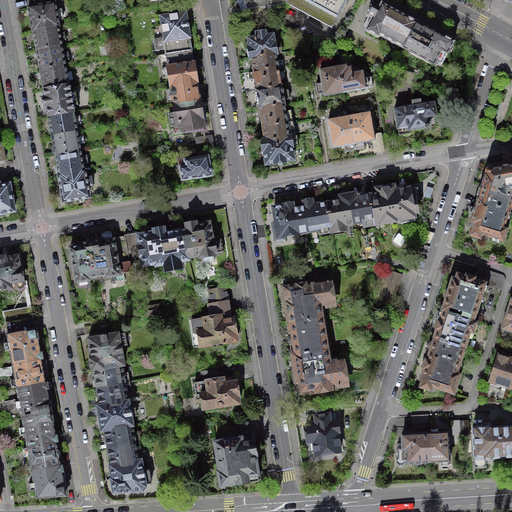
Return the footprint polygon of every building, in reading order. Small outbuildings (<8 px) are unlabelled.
[(28,8),(29,13),(32,32),(59,27),(58,21),(62,20),(62,18),(61,10),(60,9),(56,10),(55,3),(45,5),(43,0),(28,0),(30,7),(28,8)] [(286,0),(286,3),(332,28),(347,0),(286,0)] [(417,23),(418,23),(406,16),(405,17),(382,4),(378,11),(375,10),(371,8),(367,16),(372,19),(366,31),(378,38),(379,36),(389,41),(386,47),(395,52),(398,46),(403,49),(417,23)] [(165,54),(192,50),(187,18),(186,13),(161,17),(162,25),(157,26),(157,29),(153,29),(155,40),(154,40),(156,51),(164,49),(165,54)] [(420,25),(417,23),(403,49),(434,66),(436,62),(442,65),(448,54),(454,43),(443,36),(443,37),(420,25)] [(250,58),(277,54),(275,43),(274,44),(271,24),(256,26),(257,35),(257,38),(249,39),(250,47),(249,48),(250,58)] [(37,51),(61,47),(58,27),(59,27),(32,32),(33,32),(34,36),(37,51)] [(61,47),(37,51),(37,55),(40,71),(65,66),(61,47)] [(195,69),(192,50),(165,54),(159,55),(163,79),(169,78),(171,86),(197,82),(195,69)] [(254,71),(278,68),(283,67),(282,60),(277,61),(276,55),(277,55),(277,54),(250,58),(250,59),(252,59),(253,68),(254,71)] [(339,67),(343,92),(360,89),(373,87),(371,77),(364,78),(364,74),(360,72),(352,73),(351,67),(347,68),(346,65),(339,67)] [(43,91),(69,86),(69,85),(68,85),(65,66),(40,71),(41,75),(43,90),(43,91)] [(343,92),(339,67),(320,70),(322,83),(316,84),(317,94),(324,93),(324,96),(334,94),(343,92)] [(256,89),(256,90),(281,86),(279,78),(285,77),(284,71),(278,72),(278,68),(254,71),(254,72),(249,73),(250,80),(255,79),(256,86),(257,89),(256,89)] [(401,69),(396,78),(398,79),(407,84),(413,86),(415,82),(418,78),(401,69)] [(396,97),(412,99),(413,93),(413,86),(407,84),(398,79),(396,97)] [(197,83),(197,82),(171,86),(171,87),(172,87),(172,90),(166,91),(168,102),(174,101),(174,104),(173,104),(174,105),(200,100),(199,100),(197,86),(196,83),(197,83)] [(48,116),(73,112),(69,86),(43,91),(45,98),(43,98),(44,104),(45,109),(47,109),(48,116)] [(259,109),(284,104),(284,101),(290,100),(288,90),(282,91),(282,86),(281,86),(256,90),(258,105),(259,109)] [(200,104),(200,100),(174,105),(175,113),(169,114),(171,127),(181,125),(182,130),(186,133),(204,130),(200,104)] [(413,106),(394,109),(399,136),(410,134),(410,131),(425,128),(427,129),(430,125),(428,124),(427,117),(435,116),(436,115),(435,110),(434,104),(433,104),(423,106),(422,100),(412,101),(413,106)] [(263,127),(292,122),(290,111),(285,112),(284,106),(285,106),(284,104),(259,109),(260,109),(261,113),(263,127)] [(52,136),(77,132),(73,112),(74,112),(73,112),(48,116),(48,117),(51,132),(52,136)] [(349,116),(355,150),(365,148),(363,142),(372,141),(374,151),(384,150),(381,134),(381,133),(380,133),(374,134),(370,113),(365,113),(349,116)] [(345,152),(355,150),(349,116),(333,119),(328,120),(333,148),(344,146),(345,152)] [(290,136),(296,135),(295,124),(292,123),(292,122),(263,127),(263,130),(265,140),(290,136)] [(80,151),(77,132),(52,136),(55,152),(55,156),(80,151)] [(210,135),(195,138),(196,146),(211,144),(211,139),(210,135)] [(296,136),(296,135),(290,136),(265,140),(262,140),(264,151),(259,152),(260,162),(266,161),(266,164),(274,163),(275,164),(280,163),(286,162),(285,161),(293,160),(291,146),(297,145),(296,136)] [(212,149),(211,144),(196,146),(198,155),(213,153),(212,149)] [(0,161),(5,160),(3,146),(0,146),(0,214),(4,213),(14,211),(13,202),(11,193),(9,184),(0,185),(0,161)] [(58,176),(85,171),(85,170),(84,170),(82,164),(88,163),(86,156),(81,157),(80,151),(55,156),(58,171),(59,175),(58,175),(58,176)] [(180,169),(182,180),(197,178),(211,176),(210,166),(209,161),(208,156),(186,160),(185,156),(177,158),(179,169),(180,169)] [(511,164),(505,166),(492,168),(492,169),(489,169),(488,169),(488,170),(487,170),(487,171),(486,174),(481,187),(499,192),(499,194),(511,198),(511,200),(511,164)] [(86,178),(85,171),(58,176),(61,195),(62,199),(63,199),(64,203),(88,198),(88,194),(89,194),(88,186),(92,185),(91,177),(86,178)] [(371,195),(376,224),(400,220),(401,224),(415,221),(414,213),(417,212),(415,200),(419,199),(417,188),(410,189),(409,188),(400,190),(399,188),(399,185),(377,189),(378,194),(371,196),(371,195)] [(504,227),(511,203),(511,200),(511,198),(499,194),(499,192),(481,187),(481,188),(478,198),(473,212),(469,225),(469,227),(472,228),(469,236),(480,239),(482,235),(504,242),(508,228),(504,227)] [(355,194),(348,195),(353,223),(363,221),(364,226),(376,224),(371,195),(356,198),(355,196),(355,194)] [(344,225),(353,223),(348,195),(341,196),(341,198),(341,200),(327,203),(332,232),(345,230),(344,225)] [(319,234),(332,232),(327,203),(312,206),(312,203),(312,201),(304,202),(310,231),(319,229),(319,234)] [(308,231),(310,231),(304,202),(305,207),(293,209),(292,207),(292,205),(273,208),(276,224),(273,224),(276,241),(284,239),(283,236),(299,233),(300,235),(307,234),(308,231)] [(182,230),(188,260),(188,259),(188,257),(199,255),(199,257),(202,257),(203,264),(215,262),(213,255),(216,254),(216,253),(223,252),(221,239),(213,240),(213,239),(212,239),(209,223),(196,225),(196,223),(191,224),(186,224),(187,229),(182,230)] [(180,261),(188,260),(182,230),(164,233),(163,229),(159,229),(154,230),(154,233),(143,235),(143,232),(125,235),(125,236),(131,272),(145,269),(144,265),(156,263),(156,265),(164,264),(166,271),(181,268),(180,261)] [(97,241),(91,242),(97,276),(106,275),(106,277),(119,275),(119,274),(131,272),(125,236),(113,238),(113,240),(103,242),(103,240),(97,241)] [(89,278),(97,276),(91,242),(85,243),(80,244),(80,246),(70,248),(76,282),(89,280),(89,278)] [(0,289),(10,288),(11,290),(23,287),(23,285),(24,285),(28,307),(2,311),(4,323),(34,317),(32,306),(27,281),(23,281),(23,282),(22,282),(22,281),(23,281),(20,269),(19,269),(17,257),(6,259),(5,256),(1,257),(0,257),(0,289)] [(441,310),(474,321),(486,283),(488,284),(490,286),(502,290),(505,281),(505,280),(505,279),(505,278),(505,277),(502,275),(479,267),(475,278),(471,276),(466,275),(466,276),(457,273),(455,278),(452,277),(441,310)] [(381,286),(379,294),(393,299),(401,275),(386,270),(383,280),(379,278),(378,281),(377,285),(381,286)] [(289,324),(323,318),(322,307),(333,305),(328,280),(307,283),(306,282),(301,283),(296,284),(296,285),(283,287),(285,302),(287,316),(288,315),(289,324)] [(217,289),(209,290),(212,304),(228,301),(225,287),(217,289)] [(198,332),(200,347),(237,341),(233,318),(231,318),(232,319),(231,319),(230,315),(228,301),(212,304),(208,305),(210,317),(192,320),(194,333),(198,332)] [(511,302),(503,330),(511,333),(511,302)] [(151,306),(144,308),(146,316),(160,313),(159,305),(151,306)] [(432,340),(464,351),(470,332),(473,333),(477,322),(474,321),(441,310),(441,311),(442,311),(439,320),(438,320),(437,325),(435,329),(436,329),(432,340)] [(13,364),(41,359),(41,356),(34,317),(4,323),(0,323),(0,339),(4,339),(5,344),(4,344),(5,352),(10,351),(13,364)] [(294,355),(328,350),(329,348),(329,346),(329,345),(329,344),(329,342),(328,341),(328,340),(327,339),(323,318),(289,324),(291,339),(294,355)] [(100,324),(85,327),(86,331),(86,334),(101,332),(100,324)] [(94,370),(124,364),(120,346),(127,345),(125,334),(118,335),(118,333),(103,336),(88,339),(92,358),(90,359),(92,370),(94,370)] [(457,373),(464,351),(432,340),(426,359),(424,364),(423,368),(424,368),(420,380),(422,380),(420,387),(431,391),(432,387),(454,394),(461,374),(457,373)] [(330,360),(328,350),(294,355),(296,368),(298,381),(300,392),(345,385),(344,373),(351,372),(352,368),(351,364),(350,360),(349,357),(330,360)] [(510,388),(511,382),(511,359),(509,358),(499,355),(491,381),(491,382),(490,385),(499,388),(500,384),(510,388)] [(17,388),(45,383),(45,382),(44,376),(42,367),(41,363),(41,360),(41,359),(13,364),(16,379),(11,380),(12,388),(17,387),(17,388)] [(97,388),(124,383),(129,382),(128,373),(122,374),(121,366),(124,365),(124,364),(94,370),(97,385),(97,388)] [(11,367),(0,368),(0,377),(12,375),(12,371),(11,367)] [(200,395),(203,409),(239,403),(236,381),(224,383),(224,380),(223,378),(218,379),(216,369),(201,372),(203,381),(194,382),(196,395),(200,395)] [(46,386),(45,383),(17,388),(19,399),(4,402),(7,413),(21,410),(23,418),(51,413),(46,386)] [(98,407),(128,402),(128,401),(127,401),(124,383),(97,388),(98,391),(100,406),(98,406),(98,407)] [(102,430),(132,424),(131,417),(136,416),(135,408),(130,409),(128,402),(98,407),(101,424),(102,430)] [(56,439),(51,413),(23,418),(24,427),(19,428),(20,435),(26,434),(28,447),(56,442),(56,439)] [(310,423),(311,426),(307,426),(304,426),(305,429),(305,428),(307,441),(307,443),(309,443),(309,442),(313,442),(315,453),(315,454),(315,455),(317,455),(339,451),(339,452),(341,451),(340,446),(338,433),(339,432),(337,422),(331,423),(329,413),(314,416),(315,420),(310,421),(310,423)] [(429,414),(412,415),(413,422),(413,429),(429,428),(429,414)] [(460,421),(461,434),(469,434),(469,420),(464,420),(460,421)] [(456,421),(451,421),(452,435),(461,434),(460,421),(456,421)] [(108,448),(140,442),(139,433),(134,434),(132,425),(132,424),(102,430),(105,430),(106,439),(108,448)] [(511,425),(501,427),(503,457),(511,456),(511,425)] [(492,458),(503,457),(501,427),(492,427),(491,426),(488,426),(473,427),(475,456),(475,459),(475,468),(485,467),(485,459),(492,458)] [(430,433),(432,462),(450,461),(448,432),(433,433),(430,433)] [(404,463),(432,462),(430,433),(402,435),(403,446),(403,449),(398,449),(398,458),(397,460),(397,463),(399,465),(402,465),(404,463)] [(220,486),(225,485),(248,482),(248,483),(259,481),(258,474),(259,474),(256,456),(254,440),(252,441),(252,438),(251,435),(214,441),(219,471),(218,471),(220,486)] [(56,443),(56,442),(28,447),(28,448),(23,449),(24,457),(30,456),(32,470),(60,465),(59,462),(57,449),(56,443)] [(140,442),(108,448),(111,465),(110,466),(112,479),(111,479),(114,492),(127,491),(133,491),(142,490),(145,486),(145,484),(151,483),(149,470),(143,471),(141,460),(138,460),(137,452),(142,451),(140,442)] [(182,462),(174,464),(176,478),(180,478),(184,477),(182,462)] [(61,468),(60,465),(32,470),(33,476),(29,476),(30,483),(29,483),(30,491),(36,490),(37,497),(66,495),(61,468)]
